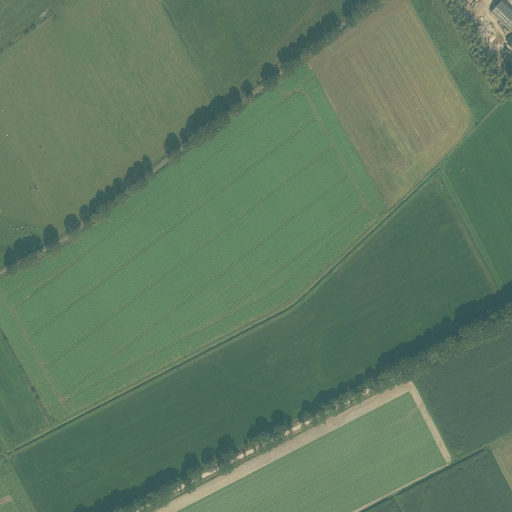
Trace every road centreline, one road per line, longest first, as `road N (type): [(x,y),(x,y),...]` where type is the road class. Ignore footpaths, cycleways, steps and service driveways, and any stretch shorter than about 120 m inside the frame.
road 1 (unclassified): [(0,278),(73,237),(378,0)]
road 2 (track): [(135,511),(511,317)]
